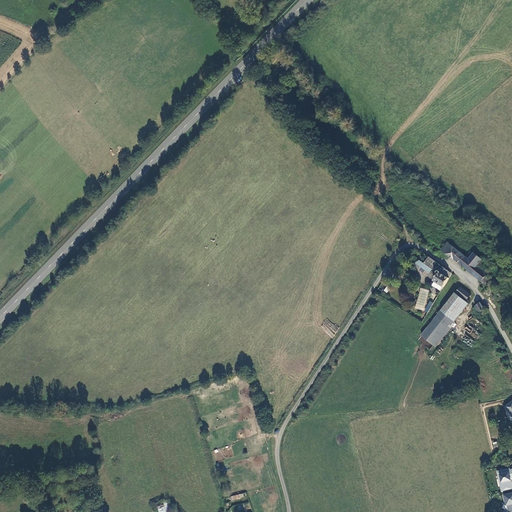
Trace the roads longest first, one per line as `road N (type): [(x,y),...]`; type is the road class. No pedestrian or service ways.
road 1 (unclassified): [(511,349),(467,280),(415,245),(401,248),(284,425),(277,463),(288,511)]
road 2 (secondary): [(309,0),(0,318)]
